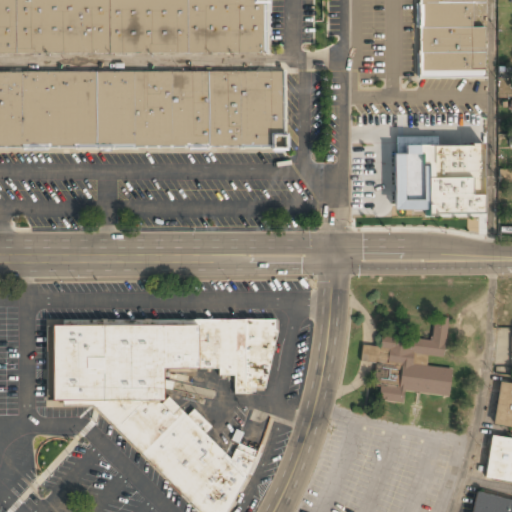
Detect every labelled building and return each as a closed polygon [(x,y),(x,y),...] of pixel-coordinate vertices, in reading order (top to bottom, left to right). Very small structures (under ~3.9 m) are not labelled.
[(0,55),(0,0),(267,0),(267,55),(0,55)] [(411,0),(481,0),(482,77),(412,77),(411,0)] [(281,151),(0,151),(0,72),(280,72),(281,151)] [(417,149),(416,185),(470,187),(469,219),(380,216),(382,148),(417,149)] [(511,168),(498,169),(499,183),(511,182),(511,168)] [(448,397),(451,369),(416,366),(417,356),(443,359),(447,320),(432,319),(430,340),(380,335),(379,347),(361,346),(360,363),(375,365),(372,401),(402,404),(404,393),(448,397)] [(51,326),(196,325),(193,320),(274,320),(263,387),(250,387),(249,394),(233,393),(233,375),(217,376),(218,369),(161,368),(162,401),(166,397),(185,415),(192,408),(211,426),(204,433),(229,459),(234,449),(253,457),(245,475),(225,511),(197,511),(92,407),(61,407),(61,400),(52,400),(51,326)] [(511,385),(497,384),(492,426),(511,428),(511,385)] [(483,480),(511,484),(511,440),(489,437),(483,480)] [(469,511),(511,511),(511,502),(474,493),(469,511)]
